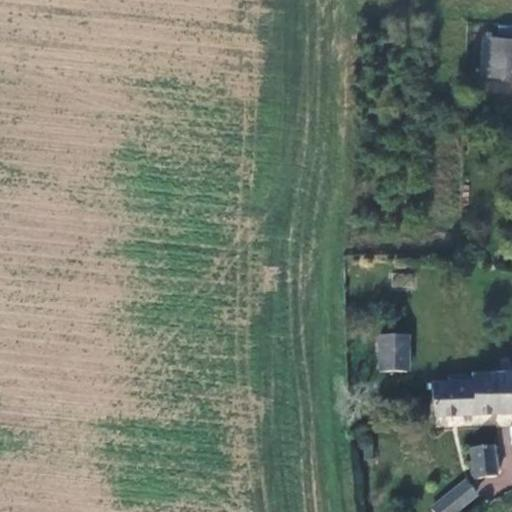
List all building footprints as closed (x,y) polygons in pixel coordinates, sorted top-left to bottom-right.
[(463,69),(469,69),(472,32),(466,31),(463,69)] [(511,33),(472,32),(469,69),(478,69),(488,73),(511,73),(511,33)] [(411,372),(411,334),(376,333),(376,371),(411,372)] [(417,405),(508,400),(507,364),(507,360),(455,361),(455,370),(417,372),(417,405)] [(474,437),(454,439),(455,469),(476,466),(474,437)] [(421,511),(452,487),(443,475),(409,504),(416,511),(421,511)]
